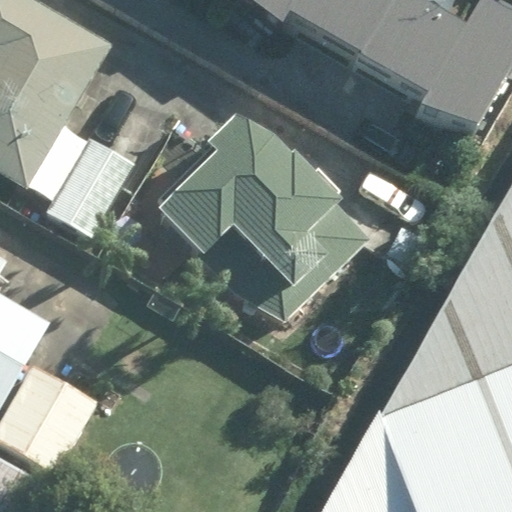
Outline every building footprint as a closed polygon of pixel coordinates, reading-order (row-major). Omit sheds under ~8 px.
[(117,58),(15,0),(0,0),(0,184),(60,220),(56,226),(98,250),(140,178),(71,138),(117,58)] [(150,0),(241,40),(258,19),(391,87),(387,111),(443,144),(505,40),(492,32),(475,61),(371,0),(150,0)] [(372,244),(243,126),(159,218),(289,336),(372,244)] [(511,252),(403,433),(511,389),(511,252)] [(0,261),(0,422),(5,425),(0,434),(0,443),(60,475),(94,409),(35,379),(56,339),(0,309),(0,288),(11,267),(0,261)] [(353,511),(511,511),(511,389),(403,433),(353,511)] [(39,511),(51,492),(0,464),(0,511),(39,511)]
